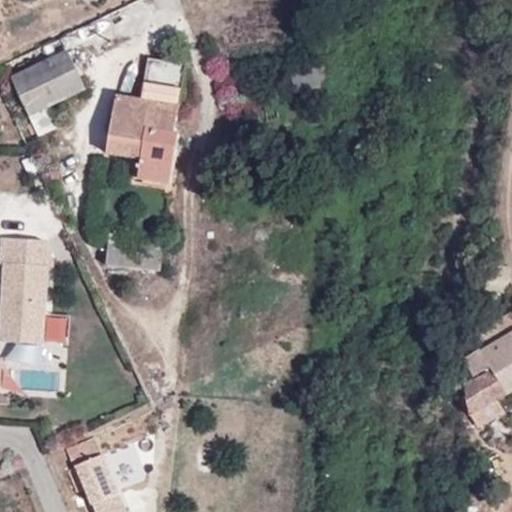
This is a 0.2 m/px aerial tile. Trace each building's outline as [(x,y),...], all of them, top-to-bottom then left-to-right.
[(11,77),(32,122),(37,132),(39,135),(59,126),(50,107),(85,89),(66,50),(11,77)] [(295,93),(331,83),(324,57),(289,67),(295,93)] [(184,65),(147,59),(140,100),(116,95),(107,155),(141,160),(138,179),(170,185),(178,133),(174,132),(184,65)] [(438,76),(440,63),(428,60),(426,74),(438,76)] [(263,102),(274,100),(272,86),(261,87),(263,102)] [(37,132),(32,122),(26,125),(31,135),(37,132)] [(162,243),(109,237),(105,265),(159,271),(162,243)] [(1,240),(0,252),(0,265),(4,266),(0,321),(0,343),(42,346),(47,269),(52,269),(52,263),(44,243),(1,240)] [(484,352),(511,334),(511,317),(511,316),(476,338),(484,352)] [(508,393),(511,390),(511,334),(484,352),(493,368),(508,393)] [(472,375),(487,366),(479,352),(464,361),(472,375)] [(493,368),(464,385),(468,417),(471,416),(496,400),(508,393),(493,368)] [(496,400),(471,416),(477,426),(502,411),(496,400)] [(85,486),(96,511),(126,511),(121,501),(102,454),(77,466),(77,468),(85,486)] [(78,490),(85,486),(77,468),(70,472),(78,490)] [(121,501),(126,511),(140,511),(141,511),(133,495),(121,501)]
